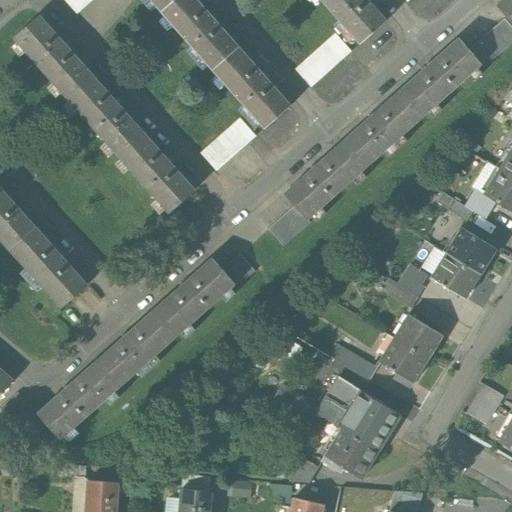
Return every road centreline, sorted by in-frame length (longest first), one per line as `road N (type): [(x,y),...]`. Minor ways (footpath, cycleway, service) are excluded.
road 1 (residential): [(49,0),(244,212)]
road 2 (residential): [(511,476),(454,429),(463,391),(511,310)]
road 3 (residential): [(0,154),(134,307)]
road 4 (residential): [(134,307),(52,378),(28,373),(0,346)]
road 5 (residential): [(224,0),(339,121)]
road 6 (residential): [(244,212),(134,307)]
road 7 (residential): [(339,121),(244,212)]
road 8 (residential): [(430,41),(339,121)]
